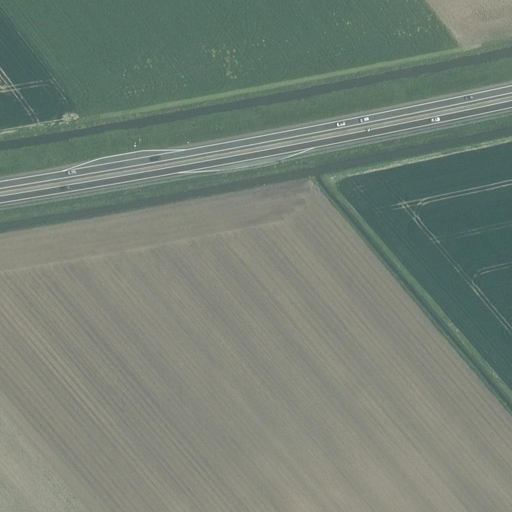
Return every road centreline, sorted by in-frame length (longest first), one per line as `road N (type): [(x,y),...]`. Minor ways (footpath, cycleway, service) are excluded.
road 1 (trunk): [(511,85),(0,183)]
road 2 (trunk): [(0,198),(511,102)]
